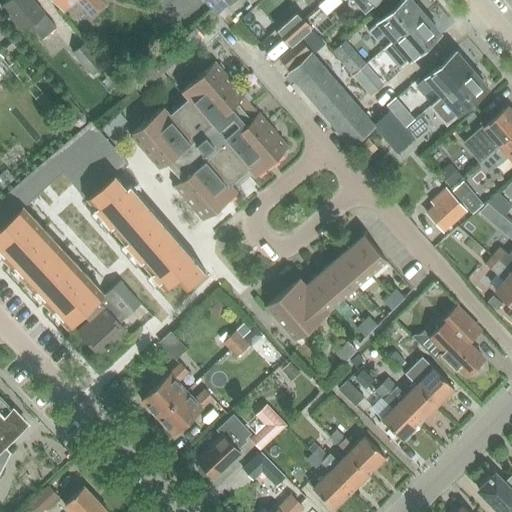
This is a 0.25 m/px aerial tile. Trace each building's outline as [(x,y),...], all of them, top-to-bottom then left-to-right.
[(30,27),(42,40),(56,28),(52,22),(32,0),(8,0),(1,6),(24,32),(30,27)] [(54,0),(64,11),(76,0),(78,0),(92,16),(106,4),(102,0),(54,0)] [(354,0),(356,2),(364,12),(378,0),(354,0)] [(385,29),(394,40),(423,15),(409,0),(403,0),(378,22),(379,22),(369,30),(375,38),(385,29)] [(333,24),(319,9),(307,19),(321,35),(333,24)] [(423,15),(394,40),(403,51),(394,59),(400,66),(410,58),(439,33),(423,15)] [(286,25),(277,33),(291,48),(300,40),(310,31),(297,16),(286,25)] [(324,44),(312,30),(303,38),(315,52),(324,44)] [(184,38),(132,83),(141,92),(171,66),(192,48),(184,38)] [(345,40),(332,51),(352,74),(365,63),(345,40)] [(299,41),(279,58),(288,69),(308,52),(299,41)] [(103,64),(85,43),(73,53),(92,74),(103,64)] [(434,85),(442,95),(473,68),(465,58),(463,60),(455,51),(426,77),(417,86),(424,94),(434,85)] [(373,126),(373,125),(310,54),(288,74),(350,146),(373,126)] [(288,147),(259,113),(258,113),(253,108),(243,96),(244,96),(215,62),(181,91),(187,98),(170,113),(164,106),(130,135),(159,169),(166,162),(181,179),(174,186),(203,220),(237,191),(229,181),(246,167),(254,176),(288,147)] [(363,68),(354,76),(365,89),(374,81),(363,68)] [(473,68),(442,95),(451,106),(441,114),(448,122),(458,113),(458,114),(487,89),(479,80),(482,78),(473,68)] [(511,136),(511,112),(507,107),(465,144),(481,163),(482,162),(492,154),(500,146),(511,136)] [(78,111),(71,117),(72,125),(80,128),(87,124),(86,115),(78,111)] [(373,125),(373,126),(397,153),(413,139),(389,111),(373,125)] [(422,115),(406,128),(417,140),(427,131),(428,122),(422,115)] [(0,227),(22,207),(23,207),(63,173),(86,200),(87,199),(115,175),(128,163),(91,121),(0,198),(0,227)] [(511,136),(500,146),(504,151),(511,159),(511,136)] [(369,140),(357,151),(365,160),(377,149),(369,140)] [(492,154),(482,162),(488,170),(498,161),(492,154)] [(450,163),(438,173),(451,188),(463,178),(450,163)] [(115,175),(87,199),(163,286),(176,275),(185,285),(204,268),(195,258),(190,262),(115,175)] [(463,180),(452,190),(460,199),(471,190),(463,180)] [(437,206),(428,214),(445,234),(469,212),(448,188),(433,202),(437,206)] [(488,202),(504,215),(511,205),(511,204),(496,192),(488,202)] [(488,203),(480,212),(489,220),(497,210),(488,203)] [(0,227),(0,252),(3,254),(15,266),(18,274),(35,292),(42,296),(54,309),(57,316),(66,326),(102,293),(27,212),(23,207),(22,207),(0,227)] [(265,307),(276,320),(294,341),(386,262),(363,235),(305,285),(299,278),(265,307)] [(500,246),(493,255),(511,271),(511,250),(509,254),(500,246)] [(511,271),(493,255),(486,263),(504,279),(495,290),(511,304),(511,271)] [(76,332),(98,355),(124,330),(119,324),(140,304),(129,291),(140,281),(132,271),(98,302),(102,307),(76,332)] [(395,289),(389,295),(398,304),(404,299),(395,289)] [(389,295),(382,302),(391,311),(398,304),(389,295)] [(493,295),(487,302),(497,310),(502,303),(493,295)] [(218,301),(209,310),(218,320),(227,311),(218,301)] [(430,337),(443,350),(438,355),(454,372),(459,367),(467,375),(469,373),(472,375),(476,375),(484,368),(484,364),(481,361),(484,359),(468,343),(480,330),(457,307),(439,325),(440,327),(430,337)] [(368,315),(362,321),(371,330),(377,324),(368,315)] [(362,321),(356,327),(364,336),(371,330),(362,321)] [(171,331),(159,342),(175,360),(187,349),(171,331)] [(235,331),(223,342),(230,349),(241,338),(235,331)] [(241,338),(230,349),(236,356),(248,345),(241,338)] [(347,341),(335,353),(344,362),(357,350),(347,341)] [(394,351),(388,357),(397,367),(404,360),(400,356),(394,351)] [(422,356),(405,373),(416,385),(436,405),(454,388),(422,356)] [(287,362),(279,369),(290,380),(298,374),(287,362)] [(140,400),(157,417),(185,391),(177,382),(187,372),(179,363),(140,400)] [(388,377),(381,384),(419,422),(436,405),(416,385),(406,395),(397,385),(396,386),(388,377)] [(346,380),(338,388),(355,406),(364,397),(346,380)] [(419,422),(381,384),(375,390),(383,399),(392,408),(381,419),(402,440),(419,422)] [(185,391),(157,417),(173,435),(212,398),(204,390),(194,400),(185,391)] [(26,423),(0,395),(0,472),(1,471),(0,470),(0,467),(4,459),(0,454),(0,444),(2,443),(3,445),(26,423)] [(263,424),(253,435),(249,439),(258,449),(284,425),(264,404),(254,414),(263,424)] [(251,432),(233,413),(216,429),(221,435),(196,459),(214,478),(240,453),(236,449),(246,439),(245,438),(251,432)] [(321,427),(347,453),(367,474),(385,456),(364,436),(353,447),(327,421),(321,427)] [(319,446),(312,452),(321,462),(330,470),(350,491),(367,474),(347,453),(338,462),(330,453),(328,455),(319,446)] [(259,452),(243,469),(254,480),(262,472),(275,485),(284,477),(269,462),(259,452)] [(314,468),(321,462),(312,452),(305,459),(314,468)] [(323,477),(312,488),(319,494),(333,508),(347,494),(350,491),(330,470),(323,477)] [(481,487),(478,490),(499,511),(511,511),(511,474),(503,483),(495,474),(492,477),(489,474),(478,484),(481,487)] [(107,511),(91,494),(83,486),(75,494),(65,504),(71,511),(107,511)] [(48,487),(41,494),(31,503),(39,511),(41,511),(58,497),(48,487)] [(267,511),(264,509),(261,511),(296,511),(301,507),(291,496),(274,511),(267,511)]
